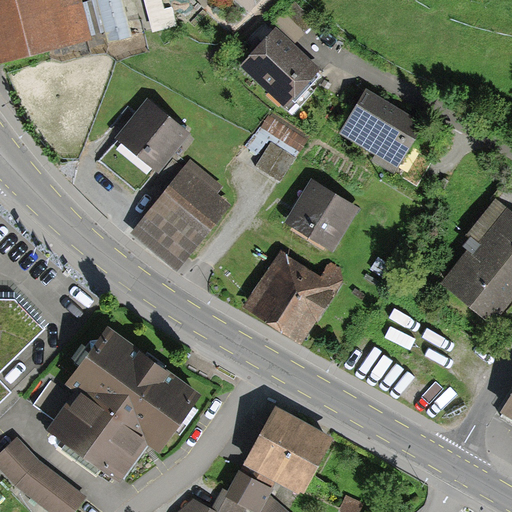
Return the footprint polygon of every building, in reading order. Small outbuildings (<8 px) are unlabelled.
[(0,0),(0,63),(92,40),(81,0),(0,0)] [(124,0),(100,0),(108,40),(131,36),(124,0)] [(161,0),(143,0),(152,31),(177,25),(173,7),(164,10),(161,0)] [(293,0),(273,22),(296,42),(316,20),(293,0)] [(274,27),(240,63),(287,107),(294,100),(300,105),(314,91),(310,86),(323,73),(274,27)] [(424,123),(366,89),(339,135),(397,169),(424,123)] [(155,171),(158,174),(190,134),(147,99),(114,139),(116,141),(100,160),(136,190),(139,187),(141,189),(155,171)] [(262,154),(256,163),(279,180),(307,140),(269,114),(248,144),(262,154)] [(223,188),(191,161),(131,232),(177,270),(232,204),(219,194),(223,188)] [(311,181),(286,223),(333,251),(358,208),(311,181)] [(442,283),(493,324),(511,301),(511,187),(510,185),(471,233),(474,236),(466,246),(469,249),(442,283)] [(282,251),(246,307),(302,344),(343,281),(340,269),(329,261),(320,275),(282,251)] [(0,298),(0,399),(9,392),(0,382),(0,369),(42,330),(13,299),(0,298)] [(199,395),(109,328),(63,388),(51,380),(35,406),(55,419),(47,429),(122,482),(148,445),(160,453),(199,395)] [(511,390),(499,411),(511,418),(511,390)] [(303,497),(336,438),(275,405),(243,464),(244,464),(303,497)] [(0,466),(17,484),(52,511),(73,511),(86,495),(39,461),(17,437),(0,453),(0,466)] [(227,490),(222,488),(210,508),(196,500),(178,511),(244,511),(247,508),(255,511),(289,511),(270,495),(274,489),(272,488),(276,482),(244,464),(240,472),(238,471),(227,490)] [(360,511),(364,503),(347,496),(340,511),(360,511)]
